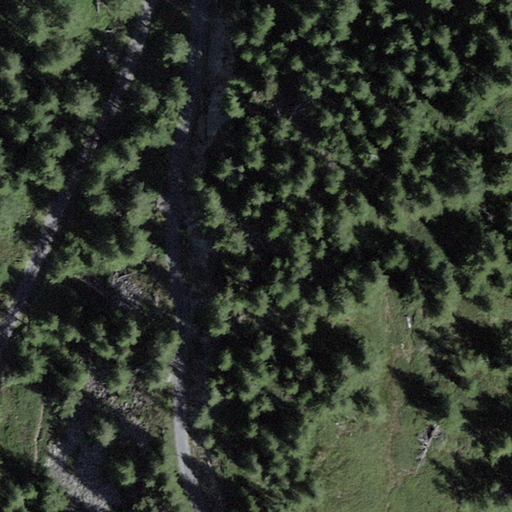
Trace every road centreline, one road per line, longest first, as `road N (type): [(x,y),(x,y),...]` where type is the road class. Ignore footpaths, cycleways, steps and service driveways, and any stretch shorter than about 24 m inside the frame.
road 1 (track): [(200,0),(172,214),(185,341),(184,458),(202,511)]
road 2 (track): [(0,348),(126,96),(153,0)]
